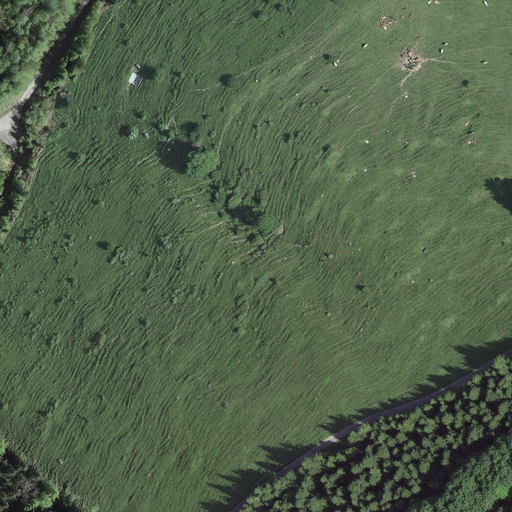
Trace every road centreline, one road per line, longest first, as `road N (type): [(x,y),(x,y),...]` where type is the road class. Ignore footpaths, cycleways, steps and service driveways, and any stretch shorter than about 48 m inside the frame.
road 1 (track): [(511,351),(427,398),(371,416),(224,511)]
road 2 (track): [(0,127),(89,0)]
